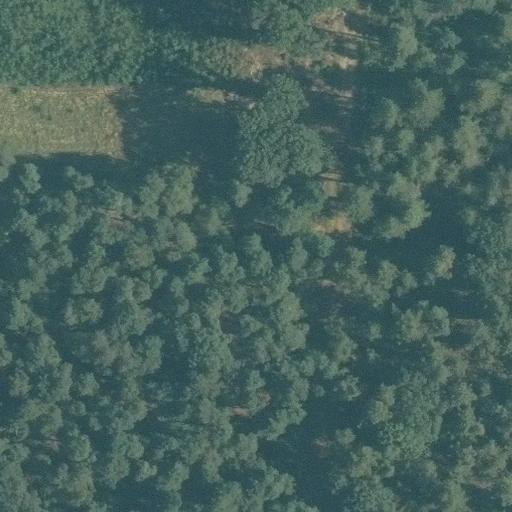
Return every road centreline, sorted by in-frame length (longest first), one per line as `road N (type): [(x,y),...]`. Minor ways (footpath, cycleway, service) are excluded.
road 1 (track): [(316,511),(350,0)]
road 2 (track): [(0,168),(235,177),(336,222)]
